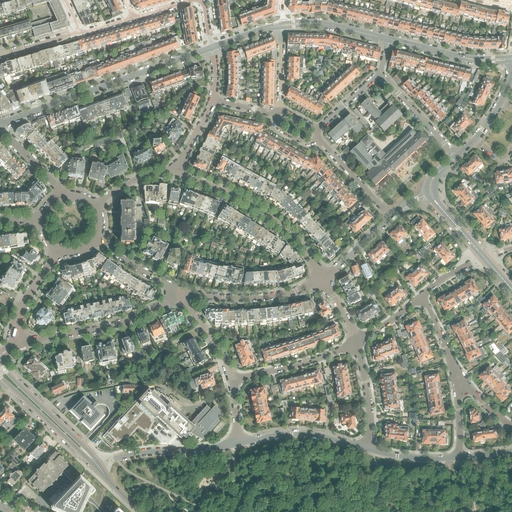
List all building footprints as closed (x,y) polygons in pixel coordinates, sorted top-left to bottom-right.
[(27,6),(25,0),(18,0),(15,1),(17,6),(20,5),(22,10),(24,10),(24,8),(23,8),(27,7),(27,6)] [(51,18),(31,24),(33,33),(35,38),(67,28),(70,27),(70,24),(68,21),(66,19),(67,18),(58,0),(25,0),(27,6),(28,5),(33,4),(34,7),(47,3),(49,4),(56,19),(52,21),(51,18)] [(75,6),(76,8),(86,4),(91,1),(90,0),(88,0),(85,2),(84,0),(79,0),(74,3),(74,4),(74,5),(75,6)] [(107,5),(109,8),(115,6),(114,4),(113,3),(118,0),(117,0),(105,0),(108,4),(107,5)] [(122,10),(118,0),(113,3),(114,4),(115,6),(109,8),(109,9),(110,8),(112,13),(113,14),(119,11),(122,10)] [(147,8),(144,0),(134,0),(132,1),(136,9),(138,10),(147,8)] [(144,0),(147,8),(157,5),(155,0),(144,0)] [(289,0),(289,8),(291,11),(302,1),(300,0),(289,0)] [(325,13),(328,2),(328,1),(325,0),(321,0),(320,13),(322,13),(322,14),(324,14),(325,13)] [(398,3),(398,0),(387,0),(385,7),(389,8),(391,1),(398,3)] [(419,8),(421,0),(410,0),(409,5),(419,8)] [(421,0),(419,8),(430,11),(432,0),(421,0)] [(439,21),(444,2),(443,2),(443,1),(441,1),(436,0),(435,0),(432,0),(430,11),(440,14),(439,21)] [(22,10),(20,5),(17,6),(15,1),(10,3),(12,11),(16,10),(16,11),(16,12),(20,11),(21,15),(23,14),(22,10)] [(302,1),(291,11),(293,13),(308,13),(308,2),(308,3),(303,3),(302,1)] [(331,14),(332,11),(332,8),(333,8),(334,5),(333,4),(334,2),(328,1),(328,2),(325,13),(328,13),(328,14),(330,15),(331,14)] [(443,14),(451,17),(454,5),(454,4),(452,4),(451,4),(447,3),(446,2),(444,2),(439,21),(441,22),(443,14)] [(463,16),(466,4),(465,3),(463,3),(459,2),(458,6),(454,5),(451,17),(457,18),(458,15),(463,16)] [(12,11),(10,3),(1,5),(2,10),(5,10),(6,13),(9,13),(9,12),(12,11)] [(276,14),(277,4),(265,3),(265,4),(269,16),(276,14)] [(79,14),(89,9),(86,4),(76,8),(77,10),(77,11),(78,13),(79,14)] [(269,16),(265,4),(264,5),(260,7),(264,18),(269,16)] [(473,19),(476,7),(476,6),(474,6),(473,6),(469,5),(469,4),(467,4),(466,4),(463,16),(473,19)] [(258,20),(264,18),(260,7),(258,8),(256,5),(253,6),(254,8),(258,20)] [(230,18),(229,6),(218,7),(218,8),(217,9),(218,10),(218,11),(219,16),(218,17),(219,18),(219,19),(230,18)] [(478,20),(484,22),(487,10),(486,9),(485,8),(484,9),(480,8),(479,7),(477,7),(476,7),(473,19),(478,20)] [(182,23),(195,21),(194,17),(193,17),(192,12),(193,12),(193,9),(192,9),(192,8),(180,11),(180,14),(181,19),(182,23)] [(253,22),(258,20),(254,8),(249,10),(253,22)] [(91,15),(89,9),(79,14),(79,15),(79,16),(80,17),(81,19),(91,15)] [(253,22),(249,10),(246,11),(246,9),(243,10),(244,12),(243,12),(248,24),(253,22)] [(492,22),(495,23),(498,11),(497,11),(495,11),(490,10),(488,9),(487,10),(484,22),(491,23),(492,22)] [(495,23),(498,23),(507,25),(509,14),(509,13),(501,12),(501,11),(499,11),(498,11),(495,23)] [(242,26),(248,24),(243,12),(238,14),(239,17),(242,26)] [(167,15),(170,26),(172,25),(175,24),(172,13),(172,14),(171,14),(169,14),(169,15),(167,15)] [(390,30),(391,29),(394,18),(394,17),(391,16),(391,14),(390,14),(389,16),(388,18),(389,18),(388,22),(387,22),(387,24),(387,25),(386,28),(388,28),(388,29),(390,30)] [(95,24),(91,15),(81,19),(84,25),(86,26),(95,24)] [(165,27),(170,26),(167,15),(167,16),(166,15),(164,16),(162,17),(165,27)] [(165,27),(162,17),(161,17),(160,17),(159,18),(157,18),(160,29),(165,27)] [(232,30),(230,18),(219,19),(219,20),(219,21),(219,22),(220,23),(220,24),(221,24),(221,26),(220,26),(221,31),(221,33),(225,32),(225,31),(231,30),(232,30)] [(397,30),(400,19),(397,18),(394,18),(391,29),(394,30),(394,31),(396,31),(397,30)] [(402,33),(403,32),(406,21),(400,19),(397,30),(399,31),(400,32),(402,33)] [(33,33),(31,24),(30,20),(28,21),(24,22),(27,31),(30,30),(31,34),(33,33)] [(151,32),(156,30),(153,20),(152,20),(151,20),(150,20),(149,21),(148,21),(151,32)] [(183,29),(183,32),(196,30),(196,28),(195,28),(194,24),(195,24),(195,21),(182,23),(182,25),(182,29),(183,29)] [(408,33),(411,22),(406,21),(403,32),(405,32),(406,34),(407,34),(408,33)] [(419,37),(420,36),(424,21),(423,25),(417,23),(414,35),(416,35),(417,36),(419,37)] [(426,37),(428,26),(429,24),(425,23),(426,21),(424,21),(420,36),(422,37),(422,38),(424,38),(425,37),(426,37)] [(23,33),(27,31),(24,22),(18,24),(22,37),(24,36),(23,33)] [(414,35),(417,23),(411,22),(408,33),(411,34),(411,35),(413,35),(414,35)] [(22,37),(18,24),(12,26),(15,35),(18,34),(19,37),(22,37)] [(136,36),(133,26),(132,25),(130,26),(128,27),(131,37),(136,36)] [(11,36),(15,35),(12,26),(6,27),(10,40),(12,39),(11,36)] [(431,39),(434,28),(428,26),(426,37),(428,38),(428,39),(430,40),(431,39)] [(10,40),(6,27),(1,29),(3,38),(7,37),(8,41),(10,40)] [(436,41),(437,40),(440,29),(434,28),(431,39),(433,39),(434,41),(436,41)] [(442,42),(445,31),(440,29),(437,40),(439,41),(439,42),(441,42),(442,42)] [(116,42),(121,40),(118,30),(117,30),(116,30),(115,31),(113,31),(116,42)] [(179,39),(180,42),(182,48),(197,42),(198,42),(198,39),(197,39),(196,34),(197,34),(196,30),(183,32),(184,36),(184,39),(181,40),(180,39),(179,39)] [(448,43),(451,32),(445,31),(442,42),(445,42),(445,43),(447,44),(448,43)] [(453,45),(454,44),(457,33),(451,32),(448,43),(450,44),(451,45),(453,45)] [(107,45),(112,43),(108,33),(107,33),(106,33),(105,34),(104,34),(107,45)] [(459,46),(462,35),(457,33),(454,44),(456,45),(456,46),(458,47),(459,46)] [(498,38),(495,49),(498,49),(498,50),(504,49),(505,39),(503,38),(503,35),(499,34),(498,37),(498,38)] [(324,48),(330,49),(331,44),(330,44),(331,41),(332,41),(333,37),(332,37),(332,36),(330,36),(329,36),(326,35),(324,48)] [(465,47),(468,36),(462,35),(459,46),(462,46),(462,48),(464,48),(465,47)] [(173,51),(182,48),(180,42),(179,39),(178,36),(174,37),(169,39),(173,51)] [(471,48),(474,37),(468,36),(465,47),(467,47),(468,49),(470,49),(471,48)] [(477,49),(479,38),(474,36),(474,37),(471,48),(473,48),(474,49),(476,50),(477,49)] [(483,49),(486,38),(480,36),(479,38),(477,49),(479,49),(480,50),(482,50),(483,49)] [(267,61),(274,61),(275,61),(275,50),(275,48),(274,45),(275,45),(274,41),(275,41),(274,38),(273,38),(272,38),(272,37),(270,38),(270,39),(267,40),(268,42),(268,43),(269,45),(269,46),(270,48),(271,48),(271,51),(271,58),(268,58),(268,60),(267,60),(267,61)] [(332,49),(336,50),(337,46),(336,45),(337,43),(338,42),(339,39),(338,39),(338,38),(335,37),(335,38),(333,37),(332,41),(331,41),(330,44),(331,44),(330,49),(329,53),(330,54),(331,51),(332,49)] [(489,49),(492,38),(491,38),(486,37),(486,38),(483,49),(485,49),(486,50),(488,50),(489,49)] [(495,49),(498,38),(492,37),(492,38),(489,49),(491,49),(492,50),(494,50),(495,49)] [(167,53),(173,51),(169,39),(168,38),(163,40),(163,41),(167,53)] [(157,57),(152,45),(150,39),(148,40),(145,41),(151,59),(157,57)] [(336,50),(342,52),(343,47),(342,46),(343,44),(344,44),(345,40),(344,40),(344,39),(341,39),(339,39),(338,42),(337,43),(336,45),(337,46),(336,50)] [(83,52),(87,50),(84,40),(83,40),(81,40),(81,41),(79,42),(78,42),(83,52)] [(267,53),(271,51),(271,48),(270,48),(269,46),(269,45),(268,43),(268,42),(267,40),(266,40),(265,40),(263,40),(263,41),(262,41),(263,44),(265,47),(264,48),(265,50),(266,50),(267,53)] [(342,52),(348,53),(349,48),(348,48),(349,46),(350,45),(351,42),(350,41),(347,40),(347,41),(345,40),(344,44),(343,44),(342,46),(343,47),(342,52)] [(151,59),(145,41),(144,41),(145,41),(139,43),(146,61),(151,59)] [(167,53),(163,41),(158,43),(162,55),(167,53)] [(265,53),(267,53),(266,50),(265,50),(264,48),(265,47),(263,44),(262,41),(261,42),(260,41),(258,42),(258,43),(257,43),(258,46),(259,46),(260,49),(259,50),(260,52),(261,52),(262,54),(265,53)] [(78,54),(83,52),(78,42),(77,42),(76,43),(75,43),(73,44),(76,55),(78,62),(80,61),(79,60),(77,54),(78,54)] [(348,53),(354,55),(355,50),(354,50),(355,47),(356,47),(357,43),(356,43),(356,42),(353,42),(351,42),(350,45),(349,46),(348,48),(349,48),(348,53)] [(140,63),(146,61),(139,43),(134,45),(140,63)] [(157,57),(162,55),(158,43),(152,45),(157,57)] [(257,56),(262,54),(261,52),(260,52),(259,50),(260,49),(259,46),(258,46),(257,43),(256,43),(255,43),(254,43),(253,44),(252,45),(253,48),(254,48),(255,51),(256,53),(256,54),(257,56)] [(354,55),(360,56),(361,51),(360,51),(361,49),(362,48),(363,45),(362,44),(359,43),(359,44),(357,43),(356,47),(355,47),(354,50),(355,50),(354,55)] [(70,56),(76,55),(73,44),(72,44),(71,44),(70,44),(69,45),(67,46),(70,56)] [(253,58),(257,56),(256,54),(256,53),(255,51),(254,48),(253,48),(252,45),(251,45),(251,44),(249,45),(249,46),(248,46),(249,49),(250,50),(251,52),(250,53),(251,55),(252,55),(253,58)] [(135,65),(140,63),(134,45),(133,46),(133,45),(130,45),(131,46),(129,47),(135,65)] [(360,56),(366,58),(367,53),(366,53),(367,50),(368,50),(369,46),(368,46),(368,45),(365,45),(363,45),(362,48),(361,49),(360,51),(361,51),(360,56)] [(70,56),(67,46),(66,46),(65,46),(64,46),(64,47),(60,48),(63,57),(64,58),(70,56)] [(247,60),(253,58),(252,55),(251,55),(250,53),(251,52),(250,50),(249,49),(248,46),(247,47),(246,46),(244,47),(244,48),(247,57),(247,59),(247,60)] [(366,58),(372,59),(373,54),(372,54),(373,51),(374,51),(375,48),(374,47),(371,46),(371,47),(369,46),(368,50),(367,50),(366,53),(367,53),(366,58)] [(61,58),(63,57),(60,48),(60,47),(58,48),(50,51),(49,50),(46,51),(49,61),(52,61),(53,62),(62,59),(61,58)] [(135,65),(129,47),(128,47),(130,51),(125,53),(129,66),(131,65),(132,66),(135,65)] [(247,57),(244,48),(240,48),(237,49),(237,50),(234,50),(234,51),(231,51),(231,52),(229,52),(229,53),(227,53),(226,54),(226,59),(227,59),(227,61),(227,62),(227,63),(227,64),(228,64),(239,65),(239,64),(239,62),(240,62),(240,59),(243,59),(247,59),(247,57)] [(376,48),(375,48),(374,51),(373,51),(372,54),(373,54),(372,59),(378,61),(380,50),(381,49),(380,49),(380,48),(377,48),(376,48)] [(49,61),(46,51),(39,53),(43,66),(43,65),(47,64),(47,62),(49,61)] [(395,65),(398,52),(394,51),(393,51),(393,52),(392,52),(388,67),(392,68),(395,68),(395,65)] [(129,67),(129,66),(125,53),(124,52),(120,53),(120,55),(115,57),(115,58),(116,59),(119,70),(120,70),(126,67),(127,68),(129,67)] [(404,54),(398,52),(395,65),(404,68),(403,70),(405,62),(402,61),(404,54)] [(40,67),(43,66),(39,53),(30,56),(32,63),(35,62),(37,68),(40,67)] [(406,68),(409,69),(412,58),(413,56),(404,54),(402,61),(405,62),(403,70),(405,71),(406,68)] [(29,70),(37,68),(35,62),(32,63),(30,56),(25,58),(28,67),(29,70)] [(419,65),(421,58),(416,57),(413,56),(412,58),(409,69),(416,71),(417,65),(419,65)] [(100,77),(94,61),(93,57),(91,58),(86,59),(87,61),(89,60),(89,61),(90,60),(91,60),(92,62),(88,64),(90,67),(92,70),(95,78),(96,78),(97,78),(99,77),(100,77)] [(28,67),(25,58),(16,60),(18,67),(21,66),(22,72),(26,71),(29,70),(28,67)] [(424,72),(428,60),(424,59),(421,58),(419,65),(417,65),(416,71),(424,73),(424,72)] [(104,76),(105,75),(101,64),(99,59),(94,61),(100,77),(101,76),(102,76),(104,76)] [(119,70),(116,59),(113,60),(113,59),(111,60),(115,71),(116,71),(117,71),(119,70)] [(15,74),(22,72),(21,66),(18,67),(16,60),(11,62),(15,74)] [(115,71),(111,60),(110,60),(108,61),(106,62),(106,63),(110,73),(111,73),(112,73),(114,72),(115,71)] [(429,75),(431,68),(432,68),(432,65),(433,61),(431,61),(431,60),(428,60),(424,72),(428,73),(427,77),(429,77),(429,75)] [(15,74),(11,62),(6,63),(10,76),(12,76),(12,75),(15,74)] [(10,76),(6,63),(0,65),(6,81),(11,79),(10,76)] [(110,73),(106,63),(104,64),(103,63),(101,64),(105,75),(106,74),(107,75),(109,74),(110,73)] [(435,74),(441,75),(442,71),(443,70),(443,68),(442,68),(443,64),(442,64),(441,63),(440,63),(439,63),(438,63),(437,66),(437,67),(437,69),(436,69),(435,74)] [(84,82),(90,81),(86,70),(84,64),(78,66),(79,70),(84,82)] [(441,75),(446,77),(447,72),(448,72),(448,70),(448,69),(449,65),(447,65),(447,64),(445,64),(444,64),(443,64),(442,68),(443,68),(443,70),(442,71),(441,75)] [(77,85),(79,84),(73,69),(72,65),(70,66),(71,70),(72,73),(73,74),(70,75),(69,74),(74,86),(75,86),(76,86),(77,85)] [(189,70),(191,72),(191,77),(191,79),(196,79),(196,77),(202,77),(202,76),(203,76),(203,69),(202,69),(202,68),(198,68),(198,67),(197,67),(196,67),(195,66),(194,66),(194,67),(194,68),(189,69),(189,70)] [(348,67),(346,69),(348,71),(349,71),(350,73),(352,75),(353,75),(355,78),(356,76),(357,77),(359,75),(358,74),(359,74),(351,66),(349,68),(348,67)] [(92,70),(90,67),(90,68),(90,69),(88,70),(88,69),(86,70),(90,81),(91,80),(92,80),(94,80),(94,79),(95,79),(95,78),(92,70)] [(451,78),(457,79),(458,75),(458,74),(459,72),(458,71),(459,70),(459,68),(458,68),(457,67),(456,67),(455,67),(454,67),(453,70),(454,70),(453,73),(452,73),(451,78)] [(84,83),(84,82),(79,70),(77,71),(76,69),(73,69),(79,84),(81,84),(82,84),(83,83),(84,83)] [(355,78),(353,75),(352,75),(350,73),(349,71),(348,71),(346,69),(343,72),(345,74),(347,76),(347,77),(348,78),(349,78),(351,81),(353,80),(354,80),(355,79),(355,78)] [(469,82),(471,78),(470,77),(472,70),(469,69),(469,70),(466,69),(466,70),(464,69),(463,73),(464,73),(464,76),(463,76),(460,86),(461,86),(462,81),(469,82)] [(184,83),(183,79),(182,76),(182,75),(181,72),(180,73),(180,72),(177,73),(174,74),(175,74),(174,75),(180,89),(178,85),(184,83)] [(351,81),(349,78),(348,78),(347,77),(347,76),(345,74),(343,72),(341,74),(339,72),(338,74),(339,75),(341,77),(342,77),(343,79),(343,80),(345,82),(346,82),(348,84),(349,83),(350,83),(351,82),(351,81)] [(395,81),(399,77),(397,74),(395,72),(390,76),(395,81)] [(74,86),(69,74),(54,79),(53,77),(45,80),(45,79),(50,95),(74,87),(74,86)] [(289,81),(288,84),(292,84),(292,81),(293,81),(293,82),(294,82),(294,80),(299,80),(299,79),(302,79),(302,77),(300,77),(300,75),(297,75),(297,74),(295,74),(294,75),(291,75),(291,74),(287,74),(287,76),(287,78),(286,78),(286,81),(287,81),(289,81)] [(180,89),(174,75),(171,76),(171,75),(168,76),(169,77),(168,77),(172,88),(176,86),(176,89),(177,88),(178,90),(180,89)] [(347,85),(348,84),(346,82),(345,82),(343,80),(343,79),(342,77),(341,77),(339,75),(336,79),(337,81),(338,81),(340,83),(342,85),(344,87),(345,86),(346,87),(348,86),(347,85)] [(170,88),(172,88),(168,77),(165,78),(165,77),(162,78),(163,79),(162,79),(166,90),(170,88)] [(344,88),(344,87),(342,85),(340,83),(338,81),(337,81),(336,79),(334,77),(330,81),(334,84),(336,86),(336,87),(338,88),(338,89),(341,91),(342,90),(343,90),(344,89),(344,88)] [(481,84),(491,89),(490,88),(491,87),(492,87),(494,84),(490,82),(491,79),(486,77),(485,80),(483,79),(481,82),(480,81),(477,79),(476,82),(478,83),(481,84)] [(50,95),(45,79),(33,84),(38,98),(40,98),(41,98),(42,97),(46,95),(48,96),(50,95)] [(166,90),(162,79),(159,80),(159,79),(156,80),(157,81),(156,81),(160,92),(166,90)] [(403,89),(405,91),(414,83),(412,80),(411,82),(409,80),(401,87),(402,88),(403,89)] [(154,94),(160,92),(156,81),(153,82),(153,81),(150,82),(151,83),(150,83),(150,84),(149,84),(150,88),(152,87),(152,90),(151,90),(153,94),(154,94)] [(340,91),(341,91),(338,89),(338,88),(336,87),(336,86),(334,84),(332,82),(330,84),(328,82),(326,84),(328,85),(330,87),(331,87),(332,89),(332,90),(334,92),(335,92),(337,94),(338,93),(339,94),(340,92),(340,91)] [(409,95),(410,94),(417,87),(416,87),(415,86),(416,85),(414,83),(405,91),(406,93),(407,93),(407,94),(408,95),(409,95)] [(0,92),(0,100),(10,91),(8,89),(11,85),(9,84),(4,89),(0,92)] [(38,98),(33,84),(28,85),(21,88),(26,102),(27,102),(28,103),(29,102),(30,101),(35,99),(36,100),(37,99),(38,98)] [(290,100),(291,100),(292,97),(293,95),(294,94),(295,92),(296,89),(294,87),(293,88),(291,86),(292,85),(292,84),(288,84),(288,87),(286,88),(286,91),(287,91),(286,93),(287,93),(286,95),(287,95),(286,97),(288,98),(288,99),(289,100),(290,100)] [(481,84),(478,89),(488,94),(489,94),(488,94),(489,92),(490,93),(491,89),(481,84)] [(337,95),(337,94),(335,92),(334,92),(332,90),(332,89),(331,87),(330,87),(328,85),(324,89),(327,91),(329,93),(330,95),(331,95),(333,98),(334,97),(336,97),(337,96),(337,95)] [(414,98),(415,96),(421,91),(421,90),(420,89),(421,87),(419,85),(416,87),(417,87),(410,94),(412,95),(412,96),(413,97),(414,98)] [(137,105),(141,103),(140,103),(140,101),(139,101),(147,98),(143,86),(135,89),(135,88),(132,89),(136,102),(134,103),(135,106),(137,105)] [(189,93),(186,99),(197,104),(199,98),(195,96),(196,94),(194,93),(196,89),(192,87),(191,91),(190,93),(189,93)] [(419,100),(427,93),(425,91),(426,90),(425,89),(426,88),(425,87),(421,90),(421,91),(415,96),(417,98),(417,99),(418,100),(419,100)] [(12,98),(14,96),(16,94),(15,90),(14,88),(13,89),(10,91),(0,100),(0,108),(11,98),(12,98)] [(25,104),(26,102),(21,88),(15,90),(16,94),(17,96),(20,104),(23,104),(24,104),(25,104)] [(422,104),(423,105),(431,97),(429,95),(430,94),(431,92),(433,89),(432,88),(428,92),(427,93),(419,100),(421,102),(421,103),(422,104)] [(294,102),(295,102),(297,100),(296,100),(298,97),(300,95),(299,94),(301,91),(296,89),(295,92),(294,94),(293,95),(292,97),(291,100),(292,101),(292,102),(293,103),(294,102)] [(333,98),(331,95),(330,95),(329,93),(327,91),(324,89),(322,91),(322,92),(321,93),(326,99),(327,99),(329,101),(331,100),(332,100),(333,99),(333,98)] [(478,96),(485,99),(486,97),(488,98),(489,95),(488,94),(478,89),(478,91),(476,94),(470,92),(478,96)] [(116,99),(120,111),(123,110),(124,111),(128,110),(128,108),(129,108),(128,107),(129,106),(129,105),(128,105),(127,104),(128,103),(128,102),(127,102),(126,101),(127,100),(126,98),(125,97),(124,93),(125,91),(125,90),(123,90),(122,91),(122,92),(122,93),(122,95),(118,96),(117,98),(118,98),(116,99)] [(250,98),(250,95),(249,95),(249,91),(247,91),(246,91),(246,92),(243,92),(243,93),(246,93),(246,95),(246,102),(250,102),(251,102),(252,98),(250,98)] [(299,105),(301,102),(300,102),(302,99),(303,99),(304,97),(303,97),(305,94),(301,91),(299,94),(300,95),(298,97),(296,100),(297,100),(295,102),(296,103),(296,104),(298,105),(299,105)] [(303,107),(304,107),(305,105),(305,104),(306,102),(307,101),(308,99),(309,96),(307,95),(308,92),(306,91),(305,94),(303,97),(304,97),(303,99),(302,99),(300,102),(301,102),(299,105),(301,106),(301,107),(302,108),(303,107)] [(485,101),(485,99),(478,96),(470,92),(469,95),(475,98),(473,100),(472,103),(478,106),(479,104),(483,106),(485,101),(486,101),(485,101)] [(326,99),(321,93),(321,94),(322,94),(322,95),(321,96),(318,101),(312,112),(313,113),(313,114),(315,114),(316,114),(317,114),(318,112),(319,113),(320,111),(321,110),(322,110),(323,108),(324,106),(323,106),(320,104),(320,103),(321,102),(322,99),(325,102),(327,99),(326,99)] [(20,104),(17,96),(15,97),(14,96),(12,98),(11,98),(0,108),(0,112),(0,113),(21,106),(20,104)] [(305,105),(304,107),(305,108),(305,109),(307,110),(308,109),(308,110),(310,107),(309,107),(311,104),(313,102),(312,101),(314,99),(311,97),(309,96),(308,99),(307,101),(306,102),(305,104),(305,105)] [(426,108),(427,109),(435,101),(434,101),(433,99),(434,98),(432,96),(431,96),(431,97),(423,105),(424,106),(424,107),(425,108),(426,108)] [(430,112),(430,113),(438,105),(437,103),(437,102),(439,100),(438,100),(440,97),(439,96),(435,100),(434,101),(435,101),(427,109),(428,110),(428,111),(429,112),(430,112)] [(120,111),(116,99),(114,99),(112,98),(108,100),(112,112),(116,111),(117,112),(120,111)] [(197,104),(186,99),(184,104),(194,109),(195,107),(196,107),(197,104)] [(312,112),(318,101),(314,99),(312,101),(313,102),(311,104),(309,107),(310,107),(308,110),(309,110),(309,112),(311,112),(312,112)] [(383,132),(402,115),(393,106),(392,106),(388,102),(386,104),(388,106),(380,113),(367,99),(361,104),(376,121),(375,123),(383,132)] [(109,114),(112,112),(108,100),(104,101),(103,103),(101,104),(105,116),(106,118),(110,117),(109,115),(109,114)] [(141,103),(137,105),(139,109),(139,110),(140,110),(141,114),(144,114),(150,112),(148,107),(150,106),(148,100),(140,103),(141,103)] [(464,110),(466,107),(460,103),(458,106),(458,107),(456,109),(461,112),(463,110),(464,110)] [(105,116),(101,104),(99,105),(99,104),(98,104),(93,105),(98,119),(102,117),(105,116)] [(181,110),(192,115),(192,114),(193,115),(194,112),(193,112),(194,109),(184,104),(181,110)] [(434,116),(442,109),(440,107),(441,106),(439,104),(438,105),(430,113),(432,114),(432,115),(433,116),(434,116)] [(98,119),(93,105),(89,107),(88,108),(86,109),(91,121),(94,120),(98,119)] [(442,109),(434,116),(435,118),(435,119),(436,120),(437,120),(439,121),(442,118),(446,114),(447,113),(445,111),(445,110),(447,108),(445,106),(443,108),(442,109)] [(81,119),(79,110),(77,107),(71,109),(75,121),(81,119)] [(189,120),(192,115),(181,110),(177,108),(176,109),(178,110),(178,111),(181,112),(179,115),(189,120)] [(69,123),(75,121),(71,109),(65,111),(69,121),(69,123)] [(87,123),(91,121),(86,109),(85,110),(84,110),(83,109),(79,110),(81,119),(83,123),(87,122),(87,123)] [(360,119),(366,125),(368,123),(355,109),(353,111),(360,119)] [(63,123),(69,121),(65,111),(59,113),(63,123)] [(63,123),(59,113),(53,115),(57,126),(63,123)] [(363,128),(356,121),(350,114),(344,120),(344,121),(342,123),(342,122),(328,135),(332,139),(330,141),(332,143),(334,141),(335,142),(349,130),(348,129),(350,127),(357,134),(363,128)] [(57,126),(53,115),(47,117),(51,128),(57,126)] [(459,119),(467,127),(467,126),(468,125),(469,126),(472,123),(463,115),(460,118),(459,119)] [(227,126),(232,127),(233,119),(224,117),(223,117),(221,118),(225,127),(227,126)] [(463,130),(455,123),(449,117),(444,122),(446,125),(449,122),(452,125),(453,125),(451,128),(456,132),(455,133),(458,136),(461,132),(462,133),(462,132),(463,130)] [(49,126),(46,118),(34,122),(34,123),(38,122),(41,125),(46,124),(47,127),(49,126)] [(180,128),(182,125),(176,121),(173,118),(166,128),(178,137),(180,135),(179,134),(181,132),(179,131),(180,130),(180,128)] [(223,128),(225,127),(221,118),(219,119),(218,120),(216,125),(215,125),(214,127),(222,131),(223,128)] [(366,125),(360,119),(359,120),(364,126),(364,127),(366,129),(368,128),(366,125)] [(467,127),(459,119),(455,123),(463,130),(464,129),(465,130),(467,127)] [(259,137),(261,132),(262,130),(261,130),(262,125),(260,125),(259,124),(257,123),(257,124),(256,124),(254,134),(259,137)] [(27,139),(35,130),(33,128),(31,126),(29,124),(18,128),(16,130),(16,133),(20,137),(23,137),(25,139),(27,139)] [(211,132),(210,133),(221,137),(222,135),(221,135),(222,132),(221,132),(222,131),(214,127),(213,128),(212,130),(212,131),(211,133),(211,132)] [(177,139),(178,137),(166,128),(165,129),(163,131),(163,132),(163,133),(165,134),(165,135),(166,135),(165,136),(166,138),(168,140),(170,142),(171,141),(172,141),(173,140),(174,141),(176,139),(177,139)] [(31,143),(40,134),(35,130),(27,139),(31,143)] [(386,174),(391,170),(392,171),(393,171),(414,151),(415,150),(416,149),(420,146),(421,145),(424,141),(425,141),(424,140),(424,139),(423,139),(420,135),(421,135),(420,135),(419,135),(419,134),(418,134),(416,136),(415,135),(412,131),(384,157),(380,153),(381,152),(372,141),(367,136),(359,144),(350,152),(364,167),(363,167),(364,169),(362,170),(366,175),(367,174),(368,176),(367,177),(374,185),(386,174),(386,175),(386,174)] [(218,143),(221,137),(210,133),(209,132),(207,137),(207,138),(218,143)] [(261,144),(266,135),(266,134),(264,133),(263,133),(261,132),(259,137),(256,142),(261,144)] [(35,148),(44,139),(45,138),(42,135),(41,136),(40,134),(31,143),(33,145),(32,146),(34,148),(35,147),(35,148)] [(266,147),(271,138),(271,137),(269,136),(268,136),(266,135),(261,144),(266,147)] [(202,146),(203,147),(212,151),(214,146),(218,147),(220,143),(218,143),(207,138),(205,143),(204,143),(203,144),(202,146)] [(266,147),(271,150),(276,141),(276,140),(274,139),(273,139),(271,138),(266,147)] [(40,152),(50,142),(47,139),(46,140),(44,139),(35,148),(40,152)] [(166,150),(163,144),(162,141),(161,141),(161,139),(152,140),(152,146),(153,147),(151,148),(150,146),(149,147),(152,152),(154,150),(157,154),(162,151),(163,152),(166,150)] [(40,152),(44,156),(54,146),(53,144),(54,143),(51,141),(50,141),(50,142),(40,152)] [(276,153),(281,143),(279,142),(276,141),(271,150),(276,153)] [(281,156),(287,146),(286,146),(286,145),(284,144),(284,145),(281,143),(276,153),(275,155),(280,158),(281,156)] [(44,156),(49,160),(60,149),(55,145),(54,146),(44,156)] [(281,156),(286,159),(292,149),(289,148),(289,147),(287,146),(281,156)] [(215,153),(212,151),(203,147),(202,149),(201,149),(200,151),(200,152),(213,158),(215,153)] [(0,160),(8,152),(4,148),(0,151),(0,160)] [(140,152),(145,162),(148,160),(147,159),(150,158),(149,156),(150,156),(151,154),(149,150),(148,148),(146,148),(144,149),(144,151),(140,152)] [(53,165),(64,154),(60,149),(49,160),(53,165)] [(292,149),(286,159),(291,161),(297,152),(294,151),(294,150),(293,149),(292,149)] [(224,153),(223,155),(216,169),(219,171),(220,173),(221,174),(223,173),(229,161),(224,158),(227,151),(225,150),(224,153)] [(143,163),(145,162),(140,152),(140,151),(135,153),(136,154),(133,155),(133,156),(136,162),(136,161),(137,162),(138,162),(139,162),(140,163),(142,162),(143,163)] [(3,166),(12,157),(9,155),(10,154),(8,152),(0,160),(0,165),(1,165),(3,167),(3,166)] [(210,165),(213,158),(200,152),(200,153),(199,156),(198,156),(197,157),(196,159),(197,160),(210,165)] [(296,164),(302,155),(300,154),(299,153),(298,152),(297,152),(291,161),(290,164),(295,167),(296,164)] [(64,154),(53,165),(58,169),(68,159),(69,158),(64,154)] [(107,168),(105,174),(109,175),(111,179),(128,169),(122,154),(121,155),(121,156),(117,159),(111,162),(112,164),(110,165),(110,166),(107,168)] [(301,167),(307,158),(305,156),(304,156),(303,155),(302,155),(296,164),(301,167)] [(471,160),(478,168),(483,164),(480,161),(481,161),(477,155),(476,156),(475,156),(474,157),(473,158),(471,160)] [(8,171),(16,162),(15,161),(15,159),(13,157),(12,157),(3,166),(8,171)] [(312,170),(321,162),(320,161),(319,159),(318,159),(316,157),(314,160),(313,159),(312,160),(308,167),(312,169),(312,170)] [(308,167),(312,160),(310,159),(308,158),(307,158),(301,167),(306,170),(308,167)] [(68,175),(76,176),(78,160),(70,159),(70,161),(69,161),(69,164),(67,164),(67,166),(65,166),(64,174),(68,174),(68,175)] [(78,160),(76,176),(83,177),(85,163),(81,162),(81,160),(78,160)] [(207,171),(210,165),(197,160),(196,163),(195,162),(194,163),(193,163),(193,165),(193,166),(200,169),(200,170),(202,171),(203,170),(204,171),(205,170),(207,171)] [(239,181),(246,170),(246,168),(243,166),(246,161),(244,160),(242,163),(240,167),(233,179),(235,180),(236,179),(239,181)] [(478,169),(478,168),(471,160),(470,161),(469,162),(468,162),(466,164),(474,173),(478,169)] [(228,176),(235,164),(229,161),(223,173),(224,175),(226,175),(228,176)] [(12,175),(21,166),(19,165),(19,163),(18,162),(16,162),(8,171),(12,175)] [(316,174),(325,166),(324,166),(324,165),(323,164),(322,163),(321,162),(312,170),(310,172),(307,175),(308,176),(311,173),(312,173),(314,171),(316,174)] [(105,174),(107,168),(107,167),(106,166),(105,167),(103,167),(103,165),(97,163),(97,165),(94,164),(94,163),(93,163),(89,178),(103,182),(105,174)] [(232,178),(233,179),(240,167),(235,164),(228,176),(228,177),(230,178),(232,178)] [(474,173),(466,164),(465,166),(464,166),(463,167),(462,168),(462,169),(461,170),(464,173),(465,172),(470,177),(474,173)] [(22,166),(21,166),(7,180),(15,183),(17,181),(17,180),(18,178),(25,171),(24,169),(24,168),(22,166)] [(314,183),(315,183),(329,170),(328,170),(328,169),(327,168),(326,168),(325,166),(316,174),(320,178),(318,180),(317,180),(314,183)] [(245,184),(248,186),(250,183),(248,182),(252,173),(246,170),(239,181),(243,183),(242,184),(244,185),(245,184)] [(319,188),(333,175),(332,174),(332,173),(331,172),(330,172),(329,170),(315,183),(316,184),(319,181),(318,181),(321,180),(324,183),(321,185),(318,187),(319,188)] [(510,185),(508,170),(507,170),(505,170),(504,171),(502,171),(504,184),(507,184),(506,181),(509,181),(510,185)] [(504,184),(502,171),(501,171),(500,171),(499,171),(498,172),(495,172),(496,176),(495,176),(496,181),(497,181),(497,183),(496,183),(497,188),(504,187),(504,184)] [(250,183),(248,186),(248,187),(250,188),(250,187),(254,189),(260,177),(259,177),(252,173),(248,182),(250,183)] [(258,192),(265,180),(268,174),(267,173),(264,178),(264,177),(263,179),(260,177),(254,189),(257,190),(257,191),(258,192)] [(328,187),(337,179),(336,179),(336,178),(335,177),(334,176),(333,175),(319,188),(320,189),(322,186),(325,189),(326,189),(327,187),(328,187)] [(326,196),(327,196),(341,183),(340,183),(340,182),(339,181),(338,181),(337,179),(328,187),(331,191),(326,196)] [(32,184),(41,194),(43,192),(44,192),(46,191),(46,189),(42,185),(42,184),(40,182),(38,182),(37,180),(32,184)] [(264,195),(271,183),(265,180),(258,192),(260,193),(261,195),(262,196),(264,195)] [(269,198),(276,186),(271,183),(264,195),(266,196),(265,196),(267,198),(269,198)] [(331,199),(345,188),(344,187),(344,186),(343,185),(342,185),(341,183),(327,196),(328,197),(331,194),(334,197),(331,199)] [(457,194),(459,196),(469,188),(469,187),(472,185),(470,184),(468,186),(465,183),(458,189),(457,188),(454,190),(455,191),(455,192),(455,193),(456,194),(457,194)] [(40,195),(41,194),(32,184),(28,188),(29,189),(38,199),(40,197),(40,195)] [(151,204),(153,187),(152,186),(149,186),(149,187),(145,187),(144,188),(144,190),(145,190),(145,192),(140,192),(142,199),(144,199),(145,203),(146,203),(146,204),(151,204)] [(275,201),(282,190),(279,188),(276,186),(269,198),(269,200),(271,201),(273,200),(275,201)] [(158,205),(159,200),(160,187),(158,187),(157,187),(156,187),(154,187),(153,187),(151,204),(158,205)] [(38,199),(29,189),(28,188),(27,188),(27,205),(28,205),(31,205),(34,202),(35,202),(38,200),(38,199)] [(178,206),(180,191),(180,190),(180,189),(179,188),(178,188),(177,188),(176,189),(176,190),(171,189),(169,202),(168,204),(169,206),(172,207),(173,205),(178,206)] [(340,199),(341,199),(349,192),(348,192),(348,191),(347,189),(346,189),(345,188),(331,199),(330,200),(332,201),(335,199),(337,202),(338,202),(340,199)] [(461,199),(463,201),(471,193),(473,192),(469,188),(459,196),(459,197),(460,198),(461,199)] [(496,192),(493,189),(486,196),(489,198),(496,193),(496,192)] [(187,207),(193,193),(192,192),(191,191),(189,191),(189,192),(185,190),(184,192),(182,191),(181,195),(180,197),(182,198),(179,205),(187,208),(187,207)] [(279,206),(289,195),(285,192),(282,190),(275,201),(276,202),(277,204),(279,206)] [(344,203),(352,196),(352,195),(351,194),(350,194),(349,192),(341,199),(344,203)] [(194,208),(199,195),(198,194),(196,193),(195,194),(193,193),(187,207),(191,208),(191,207),(194,208)] [(471,193),(463,201),(464,203),(465,203),(466,205),(467,205),(468,206),(471,203),(470,202),(475,198),(471,193)] [(200,210),(205,198),(204,197),(204,196),(202,195),(201,196),(199,195),(194,208),(193,210),(196,211),(197,209),(200,210)] [(283,208),(285,209),(294,200),(292,198),(289,195),(279,206),(282,208),(283,208)] [(352,196),(344,203),(342,206),(345,210),(343,213),(345,215),(351,210),(349,208),(355,202),(354,201),(355,199),(355,198),(354,197),(353,197),(352,196)] [(208,199),(205,198),(200,210),(199,211),(203,213),(204,212),(208,213),(213,201),(213,200),(212,200),(212,199),(211,199),(210,198),(209,199),(208,199)] [(120,222),(136,222),(135,205),(135,203),(133,203),(133,201),(129,201),(129,200),(126,200),(126,201),(120,201),(120,206),(121,206),(122,217),(120,217),(120,222)] [(286,212),(288,215),(299,205),(294,200),(285,209),(286,211),(286,212)] [(213,201),(208,213),(207,214),(210,215),(211,214),(214,215),(215,214),(216,213),(217,212),(216,210),(217,208),(217,209),(220,203),(219,202),(218,202),(217,201),(216,201),(215,201),(214,201),(213,201)] [(299,205),(288,215),(290,217),(292,217),(293,219),(294,218),(303,210),(299,205)] [(477,217),(478,219),(490,208),(489,206),(487,208),(484,205),(483,207),(478,211),(477,210),(474,213),(475,214),(474,214),(475,214),(475,215),(476,216),(477,217)] [(218,218),(225,223),(233,210),(233,209),(231,208),(230,208),(229,208),(226,206),(225,208),(223,206),(220,210),(221,210),(219,212),(221,213),(218,218)] [(482,223),(491,216),(488,213),(489,213),(490,213),(492,211),(490,208),(478,219),(480,221),(481,222),(482,223)] [(299,222),(309,213),(304,209),(303,210),(294,218),(296,221),(297,221),(299,222)] [(367,221),(360,213),(358,212),(359,211),(357,209),(355,211),(357,213),(357,215),(358,215),(359,216),(357,218),(354,215),(363,225),(364,225),(364,224),(365,223),(366,223),(367,221)] [(231,225),(238,214),(238,213),(238,212),(236,211),(235,211),(233,210),(225,223),(230,227),(231,225)] [(360,213),(367,221),(368,220),(369,220),(370,219),(371,218),(371,217),(372,217),(369,214),(368,215),(365,211),(363,213),(362,211),(360,213)] [(302,228),(312,219),(309,216),(310,215),(309,213),(299,222),(300,224),(300,225),(302,228)] [(234,226),(237,227),(244,217),(243,217),(243,215),(242,214),(240,215),(238,214),(231,225),(233,227),(234,226)] [(363,225),(354,215),(351,218),(349,217),(348,218),(349,218),(359,229),(361,227),(362,227),(363,226),(363,225)] [(491,216),(482,223),(484,225),(484,226),(485,227),(486,227),(486,228),(487,228),(490,226),(493,228),(496,222),(491,216)] [(236,229),(243,233),(251,222),(251,221),(250,220),(250,219),(249,219),(248,219),(247,219),(244,217),(237,227),(236,229)] [(358,230),(359,229),(349,218),(343,224),(347,228),(349,226),(352,229),(352,230),(354,233),(355,232),(356,232),(357,232),(358,231),(358,230)] [(307,232),(317,223),(316,221),(314,222),(312,219),(302,228),(305,230),(306,230),(307,232)] [(415,228),(419,232),(427,225),(425,223),(425,222),(424,221),(423,220),(423,221),(422,220),(421,221),(419,219),(413,224),(416,227),(415,228)] [(136,240),(136,222),(120,222),(121,226),(122,226),(122,238),(121,238),(121,242),(126,242),(126,244),(130,244),(130,242),(134,242),(134,240),(136,240)] [(248,237),(256,225),(255,223),(254,222),(253,223),(252,222),(252,223),(251,222),(243,233),(245,235),(245,236),(248,238),(248,237)] [(309,235),(311,237),(322,228),(317,223),(307,232),(309,234),(309,235)] [(342,228),(337,223),(334,227),(340,232),(342,228)] [(254,239),(261,228),(261,227),(259,226),(258,226),(257,226),(256,225),(248,237),(251,239),(252,237),(254,239)] [(395,230),(407,243),(403,238),(408,234),(403,229),(404,228),(401,225),(400,226),(399,227),(398,228),(397,228),(395,230)] [(423,237),(431,230),(429,228),(429,227),(428,226),(428,225),(427,225),(419,232),(423,237)] [(508,239),(506,228),(505,226),(503,226),(503,229),(500,230),(501,236),(500,237),(501,240),(502,240),(503,240),(504,240),(505,240),(506,239),(508,239)] [(260,245),(268,233),(268,232),(268,231),(267,230),(266,230),(265,230),(264,230),(261,228),(254,239),(253,240),(258,243),(258,244),(260,245)] [(316,242),(326,233),(322,228),(311,237),(313,240),(315,240),(316,242)] [(406,245),(407,243),(395,230),(394,232),(393,232),(392,233),(392,234),(391,234),(391,235),(390,236),(393,239),(394,238),(398,242),(397,243),(400,246),(403,242),(406,245)] [(431,230),(423,237),(420,239),(422,241),(424,239),(425,239),(427,242),(432,237),(433,238),(436,235),(435,235),(435,234),(435,233),(434,232),(433,232),(431,230)] [(11,249),(18,248),(16,235),(15,235),(15,234),(14,233),(12,234),(11,235),(9,236),(11,249)] [(16,235),(18,248),(22,247),(24,247),(24,244),(28,244),(28,240),(26,240),(26,238),(27,237),(26,234),(25,234),(20,234),(19,233),(16,234),(16,235)] [(270,234),(268,233),(260,245),(260,246),(261,245),(263,246),(264,245),(267,247),(273,236),(273,235),(271,234),(270,234)] [(318,245),(320,247),(330,238),(327,235),(328,234),(326,233),(316,242),(318,243),(318,245)] [(11,251),(11,249),(9,236),(8,236),(8,235),(7,234),(5,235),(5,236),(2,236),(4,252),(11,251)] [(272,250),(278,240),(279,239),(278,239),(278,238),(277,237),(275,237),(273,236),(267,247),(266,248),(268,250),(269,249),(272,250)] [(153,257),(161,242),(161,241),(154,237),(151,242),(150,242),(147,247),(147,248),(146,251),(144,252),(145,254),(147,253),(151,255),(150,255),(153,257)] [(323,253),(333,243),(329,239),(330,238),(320,247),(320,248),(322,251),(321,251),(323,253)] [(278,240),(272,250),(271,251),(273,253),(274,252),(277,254),(278,253),(279,253),(281,251),(280,249),(281,248),(282,248),(284,244),(283,243),(283,242),(282,242),(281,242),(280,242),(280,241),(278,240)] [(161,242),(153,257),(158,260),(158,259),(160,260),(169,246),(165,244),(161,242)] [(378,246),(385,255),(385,254),(387,256),(388,254),(387,253),(390,250),(386,246),(386,245),(384,242),(383,243),(382,242),(382,243),(381,243),(380,244),(380,245),(378,246)] [(438,255),(447,248),(445,246),(445,245),(444,244),(443,243),(442,243),(442,242),(439,245),(440,245),(434,250),(437,253),(434,255),(435,256),(436,257),(438,255)] [(333,243),(323,253),(323,254),(324,255),(325,256),(326,256),(329,259),(330,258),(332,259),(334,257),(335,256),(334,254),(336,252),(336,253),(337,252),(339,250),(333,243)] [(422,253),(427,249),(430,246),(431,245),(429,243),(420,250),(422,253)] [(285,259),(286,258),(294,251),(292,249),(291,249),(288,245),(286,246),(279,255),(283,260),(286,263),(288,261),(285,259)] [(376,249),(374,251),(381,258),(385,255),(378,246),(378,247),(377,247),(376,248),(376,249)] [(442,259),(451,252),(450,252),(450,251),(449,250),(448,250),(447,248),(438,255),(442,259)] [(13,255),(19,259),(23,262),(24,260),(26,262),(26,261),(31,265),(34,261),(35,262),(39,257),(35,254),(35,252),(33,251),(32,251),(31,250),(26,253),(24,249),(13,255)] [(179,260),(179,254),(182,254),(182,250),(170,251),(170,252),(169,252),(169,254),(168,254),(168,258),(167,261),(173,264),(174,265),(175,266),(177,265),(179,260)] [(300,259),(294,251),(286,258),(291,263),(295,260),(298,263),(301,260),(300,259)] [(381,258),(374,251),(372,252),(371,253),(370,254),(369,255),(368,256),(370,258),(370,259),(374,264),(376,262),(376,263),(379,260),(383,264),(385,262),(381,258)] [(451,252),(442,259),(446,264),(452,259),(452,260),(455,258),(454,257),(455,257),(454,256),(453,254),(452,254),(451,252)] [(98,265),(102,268),(105,264),(104,263),(106,260),(107,259),(98,254),(97,254),(96,256),(96,257),(92,258),(92,259),(94,265),(99,264),(98,265)] [(9,267),(21,275),(26,268),(18,263),(17,262),(19,259),(13,255),(12,255),(14,259),(13,262),(9,267)] [(190,273),(194,257),(192,256),(191,257),(187,256),(184,265),(186,265),(184,271),(185,272),(186,272),(188,273),(189,272),(190,273)] [(194,274),(196,275),(200,261),(200,259),(194,257),(190,273),(190,274),(192,275),(193,274),(194,274)] [(87,262),(91,276),(92,276),(92,274),(92,273),(95,272),(96,272),(96,269),(94,265),(92,259),(89,259),(89,261),(87,262)] [(106,274),(112,264),(111,263),(111,262),(111,261),(109,260),(107,260),(105,264),(102,268),(100,270),(106,274)] [(91,277),(91,276),(87,262),(87,261),(83,262),(83,264),(81,264),(84,276),(85,277),(87,276),(87,278),(91,277)] [(202,276),(203,275),(206,263),(202,262),(200,261),(196,275),(198,275),(199,277),(201,277),(202,276)] [(207,279),(208,278),(213,264),(209,262),(208,263),(206,263),(203,275),(205,276),(204,277),(205,277),(205,278),(207,279)] [(370,267),(369,267),(367,264),(366,264),(365,262),(361,265),(362,266),(361,266),(363,270),(362,271),(366,279),(367,278),(367,279),(373,276),(372,276),(374,275),(370,267)] [(78,278),(84,276),(81,264),(80,263),(78,264),(77,265),(77,266),(75,266),(78,278)] [(110,279),(111,277),(117,267),(116,266),(117,265),(113,263),(112,264),(106,274),(104,276),(107,278),(108,278),(110,279)] [(213,278),(215,279),(218,266),(216,265),(213,264),(208,278),(213,279),(213,278)] [(353,272),(354,276),(355,277),(361,274),(358,264),(355,265),(356,267),(352,268),(353,272)] [(71,277),(69,267),(69,266),(67,265),(65,266),(64,267),(65,268),(63,268),(63,269),(63,270),(60,271),(62,275),(63,276),(62,277),(64,279),(71,277)] [(72,279),(78,278),(75,266),(75,265),(71,266),(71,267),(69,267),(71,277),(72,277),(72,279)] [(224,281),(227,267),(219,265),(218,266),(215,279),(215,280),(216,281),(217,281),(218,281),(219,281),(221,281),(222,281),(224,281)] [(235,269),(232,283),(232,284),(233,284),(234,285),(235,285),(236,284),(239,285),(240,284),(242,284),(243,277),(242,277),(244,267),(235,266),(235,269)] [(294,267),(291,268),(295,278),(299,276),(298,275),(303,273),(304,272),(303,271),(303,270),(302,269),(303,268),(302,266),(295,268),(294,269),(294,267)] [(417,270),(424,278),(426,276),(427,276),(428,275),(429,274),(428,274),(429,273),(427,270),(426,271),(421,266),(417,270)] [(17,282),(21,275),(9,267),(5,274),(17,282)] [(116,281),(123,271),(121,270),(121,269),(121,268),(119,267),(118,267),(117,267),(111,277),(111,278),(111,277),(114,279),(116,281)] [(235,269),(227,267),(224,281),(224,282),(225,282),(225,283),(226,283),(227,283),(228,283),(232,283),(235,269)] [(295,278),(291,268),(287,270),(286,268),(276,272),(277,283),(278,284),(283,282),(284,282),(285,282),(286,282),(286,281),(287,281),(288,281),(289,281),(290,280),(290,279),(295,278)] [(121,284),(128,274),(126,273),(127,272),(123,270),(123,271),(116,281),(119,283),(121,285),(121,284)] [(261,284),(260,273),(260,270),(258,271),(258,270),(255,270),(256,273),(253,273),(253,285),(257,285),(257,284),(261,284)] [(422,280),(424,278),(417,270),(412,275),(411,274),(407,277),(412,283),(411,284),(414,287),(415,286),(416,286),(418,284),(419,283),(419,282),(420,282),(421,281),(422,280)] [(269,284),(268,271),(264,271),(264,273),(260,273),(261,284),(265,283),(266,284),(269,284)] [(273,283),(277,283),(276,272),(275,272),(276,272),(273,272),(273,271),(268,271),(269,284),(273,284),(273,283)] [(249,285),(253,285),(253,273),(245,273),(244,278),(244,281),(244,283),(244,284),(245,285),(245,284),(249,284),(249,285)] [(17,282),(5,274),(0,280),(0,281),(0,286),(4,289),(6,286),(9,288),(10,287),(12,289),(17,282)] [(128,274),(121,284),(127,288),(127,287),(133,278),(131,277),(132,276),(131,275),(129,274),(128,274)] [(343,286),(352,281),(348,274),(347,274),(344,275),(344,277),(344,278),(339,281),(339,282),(340,283),(340,284),(341,284),(342,284),(343,286)] [(55,284),(70,295),(73,291),(71,290),(72,288),(59,278),(57,281),(58,281),(55,284)] [(133,278),(127,287),(128,288),(127,289),(130,291),(131,290),(133,291),(140,281),(137,279),(136,280),(133,278)] [(466,283),(473,295),(479,292),(475,285),(477,284),(474,279),(472,280),(471,280),(470,280),(469,281),(468,282),(466,283)] [(136,294),(138,296),(145,285),(143,284),(143,283),(140,281),(133,291),(132,293),(135,295),(136,294)] [(355,287),(352,281),(343,286),(344,288),(343,289),(345,293),(346,292),(355,287)] [(392,288),(401,298),(403,296),(404,296),(405,295),(406,295),(406,294),(407,293),(404,290),(403,291),(399,286),(396,288),(395,287),(395,286),(392,283),(390,285),(393,288),(392,288)] [(468,298),(473,295),(466,283),(466,284),(465,284),(463,284),(463,285),(461,286),(468,298)] [(70,295),(55,284),(50,291),(65,302),(67,303),(69,302),(66,300),(70,295)] [(145,285),(138,296),(140,297),(141,299),(142,299),(143,299),(147,301),(148,299),(150,300),(151,300),(152,300),(153,299),(153,297),(152,297),(155,293),(156,293),(156,292),(156,291),(155,290),(154,291),(152,289),(152,290),(150,288),(150,287),(148,286),(147,286),(145,285)] [(462,302),(468,298),(461,286),(460,287),(459,287),(458,288),(455,290),(462,302)] [(346,295),(348,298),(358,293),(355,287),(346,292),(347,294),(346,295)] [(401,298),(392,288),(388,292),(390,294),(397,302),(399,300),(400,300),(401,299),(401,298)] [(370,297),(372,296),(369,291),(367,292),(365,289),(363,290),(364,292),(368,298),(370,297)] [(0,290),(0,303),(3,304),(5,305),(8,299),(7,299),(9,296),(7,296),(8,294),(0,290)] [(457,305),(462,302),(455,290),(454,290),(453,291),(452,292),(450,293),(457,305)] [(65,302),(50,291),(48,294),(46,297),(59,306),(61,304),(62,305),(65,302)] [(358,293),(348,298),(348,299),(351,305),(354,303),(355,304),(362,300),(360,296),(360,295),(359,293),(358,293)] [(457,305),(450,293),(449,293),(447,294),(447,295),(445,296),(452,308),(457,305)] [(397,302),(390,294),(385,298),(389,303),(388,304),(391,307),(392,306),(393,306),(393,305),(395,305),(395,304),(397,302)] [(488,311),(498,302),(496,300),(496,299),(495,298),(494,298),(494,297),(493,297),(492,295),(488,299),(482,304),(488,311)] [(446,311),(452,308),(445,296),(442,298),(441,298),(440,299),(439,300),(437,301),(440,305),(442,304),(442,305),(446,311)] [(121,298),(124,311),(127,311),(131,310),(131,309),(132,308),(131,306),(130,302),(131,302),(130,297),(128,299),(128,297),(123,298),(121,298)] [(120,298),(115,299),(118,312),(124,311),(121,298),(120,298)] [(118,312),(115,299),(108,300),(111,314),(118,312)] [(105,315),(111,314),(108,300),(102,302),(105,315)] [(301,303),(304,317),(314,315),(313,313),(317,312),(316,308),(314,308),(313,303),(311,303),(310,301),(305,302),(304,302),(303,302),(302,302),(301,303)] [(368,306),(374,315),(380,311),(374,302),(373,301),(371,302),(372,304),(368,306)] [(105,315),(102,302),(101,302),(102,303),(96,304),(99,317),(101,317),(102,317),(104,317),(105,316),(105,315)] [(331,312),(329,309),(323,302),(318,306),(320,308),(319,309),(319,308),(317,309),(319,313),(323,318),(331,312)] [(492,315),(502,307),(502,306),(501,305),(500,304),(498,302),(488,311),(492,315)] [(304,317),(301,303),(295,304),(294,304),(292,304),(291,305),(289,306),(291,318),(297,317),(300,327),(306,325),(304,317)] [(96,318),(99,317),(96,304),(89,306),(92,318),(93,318),(93,319),(94,319),(96,319),(97,318),(96,318)] [(86,320),(92,318),(89,306),(89,305),(83,306),(86,320)] [(279,308),(277,308),(279,320),(288,318),(289,320),(288,320),(289,327),(293,326),(291,318),(289,306),(287,306),(286,305),(285,306),(285,307),(283,307),(282,306),(280,307),(279,308)] [(80,321),(76,307),(73,308),(72,306),(70,306),(70,309),(74,323),(80,321)] [(86,320),(83,306),(76,307),(80,321),(86,320)] [(374,315),(368,306),(363,309),(369,319),(374,315)] [(492,315),(496,320),(506,311),(506,310),(505,309),(504,309),(502,307),(492,315)] [(54,318),(52,316),(51,315),(52,314),(47,309),(46,310),(44,308),(42,310),(41,310),(37,315),(40,318),(38,319),(39,321),(37,323),(39,325),(41,323),(43,323),(44,322),(47,325),(54,318)] [(74,323),(70,309),(70,310),(67,310),(67,312),(63,312),(64,315),(63,316),(64,319),(65,320),(66,324),(67,324),(71,324),(74,323)] [(209,321),(215,321),(215,310),(214,309),(212,309),(211,310),(210,310),(205,310),(204,311),(204,312),(204,313),(205,313),(205,314),(206,314),(206,317),(207,317),(207,318),(209,321)] [(365,321),(369,319),(363,309),(358,313),(361,320),(361,321),(362,321),(363,322),(364,322),(365,321)] [(161,322),(164,330),(166,329),(169,335),(171,334),(172,334),(173,334),(174,333),(175,332),(178,331),(176,325),(178,324),(180,328),(187,325),(185,320),(182,315),(182,314),(179,313),(178,313),(177,311),(173,313),(171,313),(169,314),(168,316),(167,316),(166,315),(159,318),(161,322)] [(500,325),(510,316),(510,315),(509,314),(508,313),(506,311),(496,320),(500,325)] [(500,325),(504,330),(511,322),(511,318),(510,316),(500,325)] [(456,332),(468,326),(464,318),(461,320),(460,319),(456,321),(456,322),(452,324),(453,327),(453,328),(454,330),(455,330),(456,332)] [(406,335),(408,334),(421,328),(420,326),(420,325),(420,323),(419,323),(419,322),(418,322),(417,320),(413,322),(413,324),(413,325),(406,327),(407,331),(404,332),(401,333),(400,330),(397,331),(397,332),(399,337),(402,336),(403,336),(402,336),(405,335),(406,335)] [(150,327),(149,327),(150,328),(152,333),(154,337),(159,335),(160,337),(160,338),(161,338),(162,338),(162,337),(162,336),(163,336),(162,334),(163,333),(158,321),(150,325),(150,327)] [(329,327),(333,339),(337,338),(337,337),(340,336),(339,334),(340,334),(339,332),(337,328),(338,327),(337,326),(336,326),(336,325),(329,327)] [(459,338),(471,332),(468,326),(456,332),(457,335),(457,336),(458,337),(458,338),(459,338)] [(327,341),(333,339),(329,327),(323,329),(323,331),(327,341)] [(411,339),(424,334),(423,333),(423,331),(422,331),(421,328),(408,334),(411,339)] [(149,340),(146,331),(145,332),(144,329),(141,330),(142,332),(138,334),(142,345),(143,346),(150,344),(149,342),(149,340)] [(325,342),(327,341),(323,331),(317,333),(321,344),(324,343),(325,342)] [(461,343),(461,344),(474,338),(471,332),(459,338),(460,341),(460,343),(461,343)] [(317,346),(321,344),(317,333),(311,335),(311,336),(315,345),(317,345),(317,346)] [(413,345),(426,340),(426,339),(426,338),(425,337),(425,336),(424,334),(411,339),(410,339),(412,345),(413,345)] [(315,346),(311,336),(305,338),(309,348),(315,346)] [(464,349),(477,343),(475,340),(480,338),(478,336),(474,338),(461,344),(462,346),(463,347),(463,348),(464,349)] [(141,357),(139,351),(139,350),(136,350),(135,348),(134,348),(131,340),(130,341),(129,338),(126,339),(122,340),(125,348),(122,349),(123,355),(126,354),(127,354),(128,355),(132,354),(131,352),(133,351),(136,358),(141,357)] [(187,352),(198,346),(196,342),(196,341),(194,338),(194,339),(194,338),(189,341),(189,339),(180,344),(182,348),(183,347),(184,349),(185,349),(187,352)] [(235,340),(233,341),(233,342),(235,344),(238,342),(239,345),(235,346),(236,349),(236,350),(237,353),(238,353),(251,349),(251,348),(250,345),(250,344),(249,341),(248,341),(245,341),(244,341),(243,341),(241,340),(241,341),(239,338),(235,340)] [(303,351),(309,348),(305,338),(299,340),(303,351)] [(389,340),(394,354),(395,354),(395,355),(398,354),(398,353),(401,352),(401,350),(400,347),(399,346),(397,347),(394,339),(389,340)] [(296,353),(303,351),(299,340),(293,342),(296,353)] [(388,356),(394,354),(389,340),(384,342),(384,344),(388,356)] [(416,351),(429,346),(428,345),(428,344),(428,343),(427,342),(426,340),(413,345),(412,345),(408,347),(408,348),(411,347),(413,352),(416,351)] [(467,355),(483,347),(479,349),(478,345),(483,343),(482,340),(478,343),(477,343),(464,349),(465,352),(465,353),(466,354),(467,355)] [(105,346),(109,362),(117,360),(117,359),(116,357),(117,357),(113,343),(112,343),(112,341),(108,342),(108,344),(108,345),(105,346)] [(290,355),(296,353),(293,342),(287,344),(290,354),(290,355)] [(290,354),(287,344),(286,343),(280,345),(284,357),(288,356),(288,355),(290,354)] [(101,363),(109,362),(105,346),(103,346),(102,346),(101,344),(97,345),(98,347),(97,347),(100,361),(101,363)] [(385,357),(388,356),(384,344),(378,346),(378,347),(383,359),(383,360),(386,359),(385,357)] [(281,358),(284,357),(280,345),(274,348),(278,358),(280,357),(280,358),(281,358)] [(80,358),(81,364),(82,367),(83,372),(86,372),(86,367),(84,367),(83,364),(84,364),(84,363),(88,362),(89,362),(92,361),(94,360),(93,352),(91,353),(90,351),(92,351),(91,349),(90,349),(90,346),(81,348),(82,350),(81,350),(82,351),(83,358),(80,358)] [(187,352),(190,359),(202,352),(202,351),(201,352),(200,349),(199,346),(198,346),(187,352)] [(272,360),(278,358),(274,348),(274,346),(268,348),(272,360)] [(416,358),(431,351),(431,350),(430,348),(429,348),(429,346),(416,351),(418,356),(416,358)] [(383,359),(378,347),(374,349),(375,355),(374,356),(373,357),(374,360),(376,361),(382,360),(383,359)] [(483,347),(467,355),(468,357),(468,358),(469,360),(470,361),(471,363),(476,360),(475,358),(482,354),(481,351),(484,349),(483,347)] [(509,351),(505,347),(500,351),(504,356),(509,351)] [(268,361),(272,360),(268,348),(261,350),(265,361),(267,361),(268,361)] [(251,349),(238,353),(240,359),(253,355),(251,349)] [(63,354),(66,369),(74,368),(74,366),(76,365),(76,363),(78,363),(77,359),(75,360),(75,358),(72,358),(71,351),(68,352),(68,351),(62,352),(63,354)] [(431,351),(416,358),(416,360),(419,359),(421,363),(422,362),(423,365),(429,362),(429,361),(434,359),(433,357),(433,356),(433,354),(432,354),(431,351)] [(202,352),(190,359),(195,366),(199,363),(199,364),(202,362),(203,361),(205,360),(206,359),(204,355),(202,352)] [(66,369),(63,354),(57,355),(57,356),(55,356),(58,373),(66,371),(66,369)] [(240,359),(239,361),(240,363),(242,363),(243,367),(246,365),(247,367),(251,366),(251,365),(255,363),(256,362),(253,355),(240,359)] [(31,373),(40,363),(33,357),(31,359),(30,359),(28,361),(27,362),(27,363),(24,366),(28,369),(28,370),(31,373)] [(40,363),(31,373),(38,380),(42,375),(43,375),(44,373),(46,370),(43,367),(43,366),(40,363)] [(334,375),(347,373),(348,372),(348,370),(346,369),(346,364),(345,364),(338,365),(338,367),(333,368),(334,371),(334,375)] [(483,379),(484,381),(495,372),(491,367),(485,373),(483,371),(479,374),(480,376),(481,377),(481,378),(482,379),(483,379)] [(488,385),(489,386),(499,377),(502,374),(498,369),(484,381),(486,383),(487,384),(488,385)] [(311,373),(314,386),(319,385),(319,386),(322,385),(324,384),(321,373),(319,374),(318,371),(315,372),(311,373)] [(382,382),(396,380),(395,378),(396,378),(396,373),(395,371),(385,373),(385,375),(382,375),(382,378),(381,379),(382,381),(382,382)] [(309,387),(314,386),(311,373),(307,374),(303,375),(307,389),(310,388),(309,387)] [(348,379),(347,373),(334,375),(335,379),(333,379),(334,382),(335,381),(335,382),(348,379)] [(426,384),(439,382),(439,379),(439,378),(439,377),(439,376),(438,375),(438,373),(432,374),(432,373),(426,374),(427,377),(425,377),(426,384)] [(215,384),(215,383),(214,381),(213,379),(214,378),(213,376),(212,376),(212,375),(208,376),(207,375),(201,377),(201,378),(198,379),(197,378),(189,381),(189,383),(191,392),(196,391),(195,387),(194,385),(196,385),(199,384),(199,385),(201,384),(202,389),(203,388),(203,389),(206,388),(206,387),(211,386),(211,387),(214,386),(214,385),(215,385),(214,384),(215,384)] [(303,390),(307,389),(303,375),(296,377),(299,390),(302,389),(303,390)] [(299,390),(296,377),(292,378),(288,379),(291,392),(294,391),(295,392),(298,391),(298,390),(299,390)] [(493,391),(503,381),(499,377),(489,386),(490,388),(491,389),(492,390),(493,390),(493,391)] [(286,393),(291,392),(288,379),(284,380),(280,381),(281,384),(279,384),(280,391),(282,390),(283,395),(287,394),(286,393)] [(349,386),(348,379),(335,382),(336,388),(349,386)] [(397,387),(396,380),(382,382),(383,385),(382,386),(383,388),(383,389),(397,387)] [(497,395),(507,386),(503,381),(493,391),(495,392),(495,393),(496,394),(497,395)] [(66,389),(65,386),(66,385),(66,384),(64,385),(63,383),(62,384),(62,382),(54,386),(55,387),(51,389),(52,390),(51,390),(52,394),(53,393),(54,395),(66,389)] [(426,384),(426,390),(440,388),(440,387),(441,387),(440,385),(440,384),(439,382),(426,384)] [(349,386),(336,388),(337,392),(336,393),(337,393),(338,397),(342,396),(342,398),(349,397),(349,395),(351,394),(350,390),(351,389),(350,387),(349,386)] [(507,386),(497,395),(499,397),(499,398),(500,399),(501,399),(501,400),(502,400),(503,401),(507,398),(511,393),(511,392),(511,391),(511,390),(507,386)] [(398,394),(397,387),(383,389),(384,392),(383,393),(384,395),(384,396),(398,394)] [(251,400),(266,397),(264,388),(250,391),(251,395),(250,395),(251,400)] [(427,396),(441,394),(442,393),(441,391),(440,388),(426,390),(425,390),(425,393),(427,393),(427,396)] [(141,398),(140,396),(107,432),(118,442),(124,438),(127,440),(138,427),(139,428),(145,433),(146,433),(150,429),(154,421),(153,420),(154,419),(155,419),(157,417),(164,424),(160,427),(162,432),(163,430),(166,426),(181,439),(183,436),(185,439),(188,436),(190,438),(192,435),(193,435),(203,440),(204,439),(222,419),(219,417),(223,413),(215,406),(211,410),(207,406),(191,423),(179,412),(182,408),(173,400),(172,400),(169,397),(168,398),(165,395),(164,396),(161,393),(161,394),(158,392),(157,392),(154,390),(152,392),(149,389),(141,398)] [(385,402),(399,400),(398,394),(384,396),(385,398),(384,399),(385,401),(385,402)] [(427,396),(428,402),(442,400),(442,399),(442,397),(441,394),(427,396)] [(104,415),(95,407),(99,404),(96,402),(93,405),(84,397),(71,411),(79,419),(81,418),(80,420),(81,421),(83,420),(82,422),(90,430),(104,415)] [(252,407),(267,404),(266,400),(267,400),(266,397),(251,400),(252,402),(251,402),(252,407)] [(399,400),(385,402),(386,407),(385,408),(385,410),(386,411),(388,411),(389,409),(391,409),(391,408),(393,408),(393,409),(394,409),(395,409),(396,410),(397,411),(401,411),(400,408),(400,407),(399,401),(399,400)] [(429,409),(443,407),(443,406),(443,405),(443,404),(443,403),(442,400),(428,402),(429,409)] [(254,412),(254,414),(269,411),(270,410),(270,408),(267,408),(267,404),(252,407),(253,412),(254,412)] [(289,419),(299,420),(300,408),(296,408),(296,405),(292,405),(292,406),(291,413),(289,413),(289,417),(289,419)] [(443,407),(429,409),(430,415),(438,414),(438,416),(444,415),(444,413),(444,412),(444,411),(444,410),(444,409),(443,407)] [(18,421),(14,417),(5,408),(1,413),(0,412),(0,411),(0,424),(2,426),(3,425),(8,430),(12,426),(13,426),(18,421)] [(307,421),(308,408),(303,408),(300,408),(299,420),(303,421),(303,420),(307,421)] [(311,421),(315,422),(316,409),(312,409),(312,408),(308,408),(307,421),(311,421)] [(316,409),(315,422),(325,422),(325,416),(323,416),(324,409),(320,409),(320,410),(316,409)] [(479,416),(479,414),(477,414),(477,412),(475,412),(475,410),(474,410),(474,409),(470,409),(470,410),(471,417),(469,417),(469,422),(471,421),(472,423),(477,423),(477,421),(481,420),(480,416),(479,416)] [(271,420),(269,411),(254,414),(255,419),(256,419),(257,423),(261,422),(261,423),(265,422),(265,421),(271,420)] [(354,423),(353,417),(354,417),(354,413),(345,413),(345,415),(341,415),(341,420),(340,420),(340,422),(341,422),(342,424),(348,423),(348,425),(348,428),(349,428),(351,428),(352,428),(353,428),(354,428),(355,428),(355,427),(354,422),(354,423)] [(393,436),(394,425),(394,423),(392,423),(387,422),(387,425),(386,425),(386,430),(386,434),(387,434),(386,438),(387,438),(387,439),(391,439),(391,438),(393,439),(393,436)] [(399,440),(400,440),(402,426),(401,426),(397,426),(397,425),(394,425),(393,436),(393,439),(395,439),(395,440),(399,440)] [(402,426),(400,440),(403,440),(403,441),(407,441),(408,441),(408,438),(411,439),(411,435),(410,435),(410,433),(408,433),(408,430),(408,427),(402,426)] [(431,444),(431,428),(428,428),(428,431),(424,431),(423,439),(421,439),(421,443),(424,443),(424,444),(431,444)] [(484,431),(485,440),(493,439),(493,438),(499,437),(499,432),(497,433),(497,430),(495,431),(494,428),(488,428),(489,430),(484,431)] [(35,438),(32,435),(31,436),(29,433),(29,432),(27,429),(26,430),(25,429),(14,440),(24,450),(35,439),(34,438),(35,438)] [(485,440),(484,431),(481,431),(480,429),(475,430),(476,435),(473,435),(474,437),(472,437),(473,442),(480,441),(480,443),(486,442),(485,440)] [(438,431),(438,444),(445,444),(447,444),(447,439),(445,439),(445,438),(445,432),(438,431)] [(42,457),(48,450),(47,449),(47,448),(45,446),(45,445),(43,443),(42,443),(30,454),(36,460),(41,455),(42,457)] [(65,469),(68,466),(64,462),(65,461),(56,452),(49,459),(49,461),(47,462),(28,481),(38,490),(38,489),(43,493),(48,487),(49,487),(63,472),(62,472),(63,471),(65,469)] [(84,472),(80,476),(76,480),(65,469),(63,471),(65,473),(66,473),(75,482),(74,483),(71,486),(66,482),(65,483),(64,484),(68,488),(62,495),(53,504),(52,505),(52,506),(51,507),(51,508),(52,509),(52,510),(53,510),(56,511),(128,511),(114,498),(112,500),(84,472)] [(12,486),(22,475),(18,471),(17,470),(16,471),(12,474),(12,473),(9,474),(10,476),(9,477),(10,479),(7,482),(12,486)] [(23,485),(16,495),(18,497),(21,493),(24,489),(26,487),(23,485)]
